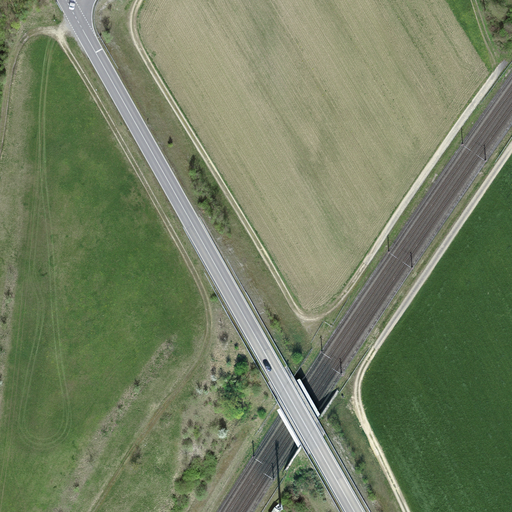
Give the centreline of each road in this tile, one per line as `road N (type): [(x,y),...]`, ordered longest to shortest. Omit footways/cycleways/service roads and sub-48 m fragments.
road 1 (track): [(139,0),(132,25),(144,56),(294,307),(309,317),(346,290),(496,73),(473,0)]
road 2 (secondary): [(66,0),(354,511)]
road 3 (track): [(60,33),(196,276),(208,312),(203,349),(93,511)]
road 4 (track): [(406,511),(365,425),(359,376),(511,146)]
road 5 (track): [(60,33),(31,32),(16,48),(0,132)]
